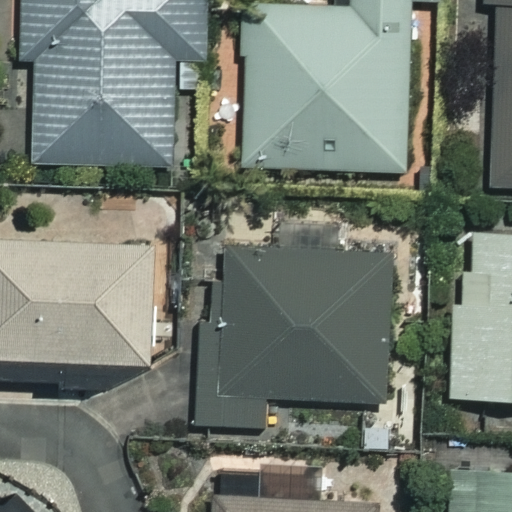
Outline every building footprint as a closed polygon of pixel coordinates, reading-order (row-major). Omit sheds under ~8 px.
[(23,0),(23,55),(35,55),(34,157),(171,159),(172,45),(203,45),(203,0),(23,0)] [(331,0),(245,2),(248,164),(408,161),(405,0),(331,0)] [(511,0),(490,0),(495,182),(511,181),(511,0)] [(511,224),(473,224),(473,269),(454,269),(452,390),(511,390),(511,224)] [(390,247),(220,243),(218,315),(201,315),(199,420),(266,421),(267,391),(387,393),(390,247)] [(142,266),(0,263),(0,381),(140,384),(142,266)] [(511,511),(511,468),(446,466),(443,511),(511,511)] [(375,511),(376,496),(211,490),(210,511),(375,511)]
